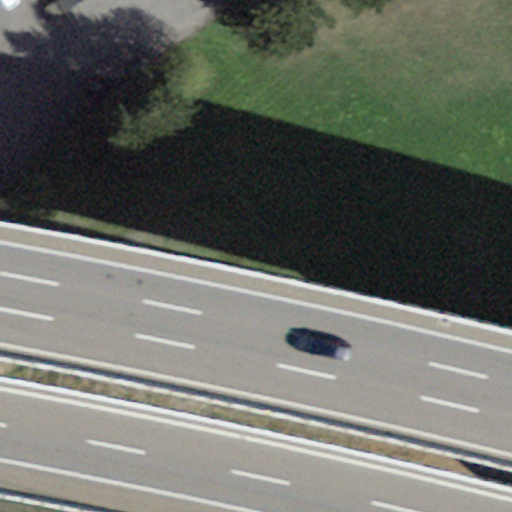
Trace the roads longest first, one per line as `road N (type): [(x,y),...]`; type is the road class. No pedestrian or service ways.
road 1 (motorway): [(511,403),(0,291)]
road 2 (motorway): [(0,425),(413,511)]
